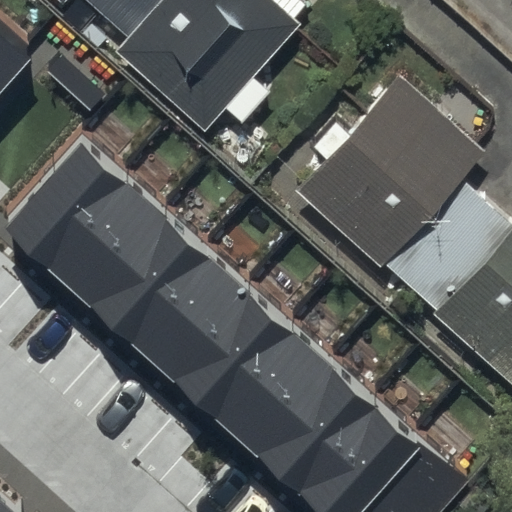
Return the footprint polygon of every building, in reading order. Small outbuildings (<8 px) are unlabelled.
[(48,0),(54,5),(58,0),(71,0),(125,47),(115,58),(202,134),(296,28),(265,0),(48,0)] [(0,7),(0,69),(31,35),(0,7)] [(439,329),(511,393),(511,229),(458,182),(485,152),(404,81),(296,202),(377,273),(382,268),(445,323),(439,329)] [(85,119),(5,206),(341,511),(339,511),(429,511),(470,468),(85,119)] [(100,346),(27,275),(0,303),(0,370),(39,409),(100,346)] [(101,511),(110,503),(58,459),(38,483),(71,511),(101,511)] [(0,511),(29,511),(0,486),(0,511)]
